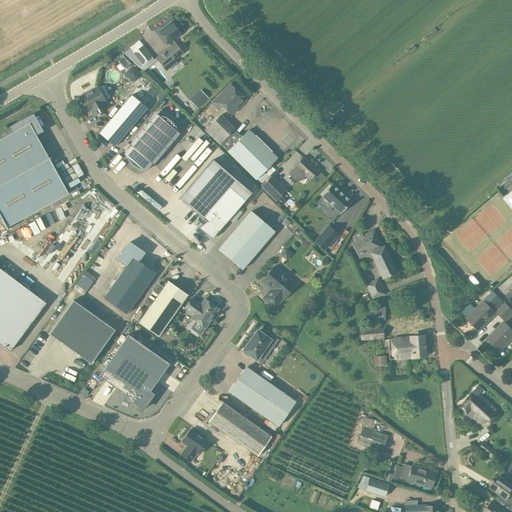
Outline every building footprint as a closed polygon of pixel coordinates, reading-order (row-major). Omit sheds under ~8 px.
[(172,24),(161,33),(168,42),(169,42),(171,44),(154,57),(166,71),(177,63),(174,59),(183,53),(172,39),(179,34),(172,24)] [(152,57),(142,44),(133,52),(129,48),(123,52),(138,67),(141,64),(142,65),(152,57)] [(134,68),(127,76),(133,81),(140,73),(134,68)] [(229,84),(211,102),(219,109),(224,105),(232,113),(232,114),(246,100),(229,84)] [(106,103),(98,89),(80,99),(88,113),(92,111),(95,117),(107,111),(103,104),(106,103)] [(190,101),(197,108),(207,98),(200,91),(190,101)] [(148,110),(133,97),(100,135),(116,149),(148,110)] [(220,114),(204,130),(219,145),(220,144),(256,179),(277,158),(248,130),(241,137),(234,130),(235,128),(220,114)] [(179,134),(158,116),(125,155),(134,162),(131,164),(136,168),(138,165),(146,173),(179,134)] [(0,215),(9,231),(8,229),(69,195),(50,160),(52,159),(51,159),(50,160),(35,134),(39,132),(33,120),(25,124),(15,130),(16,132),(0,141),(0,215)] [(172,170),(188,152),(178,143),(162,161),(172,170)] [(175,173),(181,179),(197,161),(191,155),(175,173)] [(295,166),(296,167),(290,174),(299,183),(305,176),(310,180),(317,171),(302,158),(295,166)] [(190,190),(197,183),(200,185),(210,172),(202,165),(185,186),(190,190)] [(286,189),(271,175),(261,186),(275,200),(286,189)] [(352,200),(333,183),(322,195),(341,212),(352,200)] [(245,202),(229,188),(203,220),(207,223),(199,229),(212,240),(245,202)] [(164,215),(168,210),(146,195),(143,200),(164,215)] [(242,271),(275,233),(251,213),(219,251),(242,271)] [(0,221),(2,221),(8,231),(9,231),(0,215),(0,221)] [(45,223),(37,234),(46,240),(49,236),(44,232),(49,226),(45,223)] [(339,232),(329,224),(315,239),(325,248),(339,232)] [(359,258),(370,253),(382,247),(374,230),(363,235),(361,232),(352,237),(355,243),(352,244),(359,258)] [(37,234),(29,241),(36,250),(44,242),(37,234)] [(382,247),(370,253),(382,279),(396,273),(384,246),(382,247)] [(155,274),(132,258),(103,299),(126,315),(155,274)] [(283,301),(296,286),(274,267),(262,283),(273,292),(265,302),(275,309),(282,300),(283,301)] [(0,344),(10,353),(47,304),(0,269),(0,344)] [(366,285),(369,292),(362,295),(365,300),(372,297),(373,299),(384,294),(378,279),(366,285)] [(167,283),(139,323),(158,337),(187,296),(167,283)] [(503,301),(497,295),(493,291),(485,299),(494,309),(503,301)] [(184,310),(196,319),(190,328),(200,335),(218,310),(205,301),(201,306),(191,299),(184,310)] [(116,331),(74,302),(52,335),(94,364),(116,331)] [(467,318),(479,330),(494,314),(483,303),(467,318)] [(504,303),(495,312),(501,318),(510,308),(504,303)] [(386,306),(364,306),(363,321),(386,321),(386,306)] [(511,310),(510,308),(501,318),(505,323),(511,315),(511,310)] [(511,337),(511,332),(503,323),(488,338),(500,350),(511,337)] [(383,328),(360,330),(360,341),(384,339),(383,328)] [(265,358),(277,341),(269,335),(267,339),(257,332),(244,351),(245,352),(243,354),(248,358),(250,356),(257,360),(261,355),(265,358)] [(139,408),(143,407),(144,408),(153,394),(150,392),(170,364),(128,335),(99,376),(127,396),(125,400),(138,409),(139,408)] [(388,339),(389,359),(411,358),(425,356),(424,336),(409,338),(388,339)] [(374,366),(387,365),(386,354),(373,356),(374,366)] [(228,391),(278,426),(296,401),(245,366),(228,391)] [(469,416),(470,414),(484,426),(489,426),(490,426),(498,417),(496,414),(498,411),(479,394),(483,390),(478,386),(470,396),(459,408),(469,416)] [(208,422),(258,457),(272,437),(222,402),(208,422)] [(387,435),(369,429),(363,427),(358,440),(383,448),(387,435)] [(199,455),(208,443),(191,430),(182,442),(188,446),(181,455),(191,462),(197,453),(199,455)] [(484,442),(479,448),(492,460),(498,453),(484,442)] [(396,465),(392,478),(406,483),(407,481),(430,489),(436,472),(412,465),(412,466),(403,463),(402,467),(396,465)] [(384,497),(389,484),(363,475),(357,488),(365,490),(365,491),(384,497)] [(511,485),(498,476),(490,488),(500,495),(496,499),(504,505),(505,505),(510,508),(511,505),(511,494),(511,493),(511,491),(511,485)] [(492,502),(484,511),(511,511),(511,509),(510,508),(505,505),(504,505),(496,499),(494,503),(492,502)] [(437,511),(437,506),(424,506),(417,506),(417,500),(404,501),(404,511),(437,511)]
